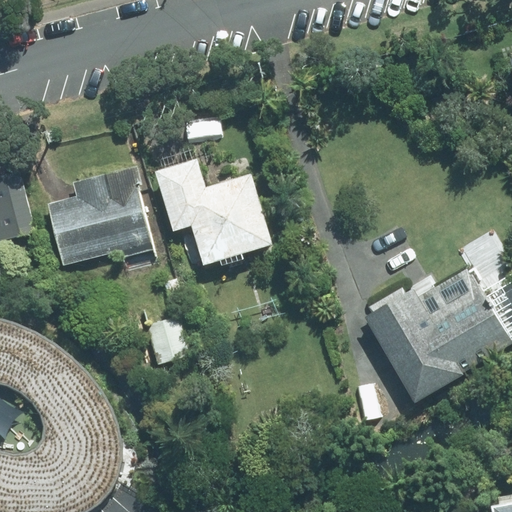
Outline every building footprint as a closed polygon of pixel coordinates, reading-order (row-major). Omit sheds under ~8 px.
[(203,159),(159,173),(178,233),(196,227),(208,266),(277,245),(256,175),(212,188),(203,159)] [(145,184),(140,166),(75,183),(79,198),(51,205),(67,267),(124,252),(128,267),(158,259),(139,185),(145,184)] [(22,171),(0,177),(0,242),(40,232),(22,171)] [(370,320),(418,404),(511,351),(511,334),(484,286),(433,314),(420,291),(409,297),(407,293),(377,310),(379,314),(370,320)] [(0,511),(75,511),(94,507),(106,496),(124,471),(127,447),(126,427),(118,401),(103,378),(86,358),(49,333),(26,321),(0,313),(0,511)] [(183,317),(150,326),(162,365),(194,355),(183,317)] [(511,511),(511,499),(497,502),(498,511),(511,511)]
